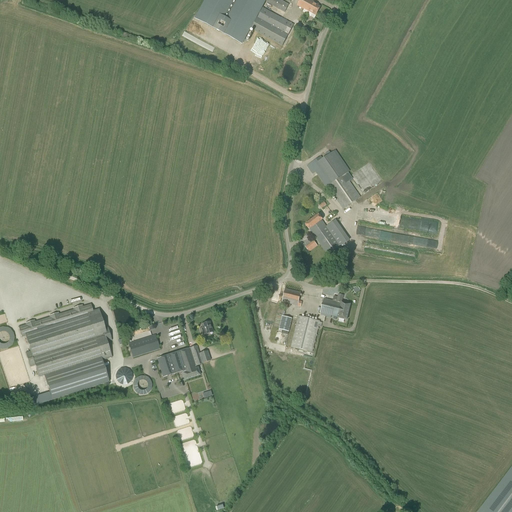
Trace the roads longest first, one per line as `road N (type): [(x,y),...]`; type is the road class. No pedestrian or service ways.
road 1 (unclassified): [(285,277),(286,190),(315,61),(343,0)]
road 2 (track): [(511,302),(455,283),(338,285)]
road 3 (track): [(0,246),(154,313)]
road 4 (unclassified): [(154,313),(189,312),(285,277)]
